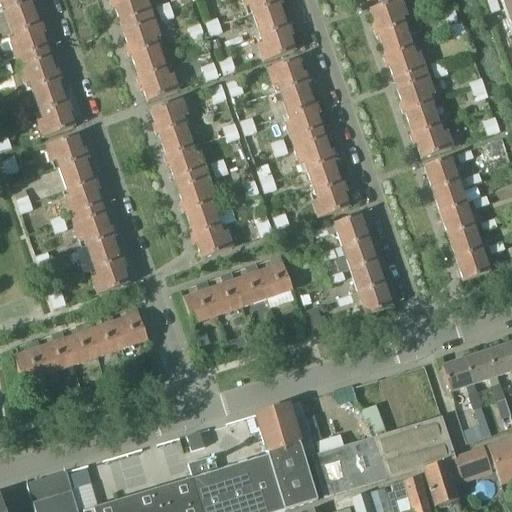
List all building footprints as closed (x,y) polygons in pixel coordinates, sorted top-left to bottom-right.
[(0,0),(0,6),(2,6),(4,13),(30,5),(33,3),(31,0),(0,0)] [(153,22),(150,15),(144,0),(113,0),(112,0),(109,1),(113,11),(115,10),(123,33),(153,22)] [(249,8),(252,15),(277,6),(277,7),(280,6),(277,0),(241,0),(244,9),(249,8)] [(511,0),(500,0),(504,10),(511,7),(511,0)] [(375,37),(378,36),(415,23),(412,13),(404,16),(399,1),(369,12),(374,26),(371,28),(375,37)] [(158,16),(171,12),(168,4),(156,8),(158,16)] [(38,27),(30,5),(4,13),(12,36),(38,27)] [(252,15),(260,38),(285,30),(285,29),(277,7),(277,6),(252,15)] [(433,18),(437,29),(457,22),(454,10),(433,18)] [(173,20),(171,12),(158,16),(161,24),(173,20)] [(204,24),(207,32),(219,27),(216,20),(204,24)] [(129,58),(131,57),(156,49),(153,40),(158,38),(153,22),(123,33),(128,48),(125,48),(129,58)] [(378,36),(385,57),(410,49),(406,37),(420,32),(417,22),(415,23),(378,36)] [(466,38),(461,23),(449,28),(453,43),(466,38)] [(10,45),(16,62),(46,52),(40,36),(44,35),(40,26),(38,27),(12,36),(15,43),(10,45)] [(187,30),(189,37),(202,33),(199,26),(187,30)] [(221,35),(219,27),(207,32),(209,39),(221,35)] [(287,28),(285,29),(285,30),(260,38),(262,45),(257,47),(263,64),(293,53),(288,38),(290,37),(287,28)] [(202,33),(189,37),(192,45),(204,41),(202,33)] [(221,50),(218,42),(211,44),(214,53),(221,50)] [(131,57),(139,79),(164,70),(156,49),(131,57)] [(410,49),(385,57),(382,59),(385,68),(389,67),(397,90),(426,79),(418,55),(413,57),(410,49)] [(16,62),(18,69),(24,86),(29,84),(32,92),(57,83),(60,82),(56,73),(53,74),(46,52),(16,62)] [(230,59),(218,63),(223,78),(235,74),(230,59)] [(0,62),(0,71),(9,68),(6,60),(0,62)] [(304,84),(304,85),(307,84),(304,75),(301,76),(296,61),(266,71),(271,88),(276,86),(279,93),(304,84)] [(432,74),(445,69),(442,61),(429,65),(432,74)] [(218,80),(212,65),(200,69),(205,84),(218,80)] [(0,80),(12,76),(9,68),(0,71),(0,80)] [(447,77),(445,69),(432,74),(435,82),(447,77)] [(167,78),(164,70),(139,79),(136,80),(140,89),(142,89),(147,103),(177,93),(171,77),(167,78)] [(402,115),(405,114),(430,106),(427,98),(432,96),(426,79),(397,90),(402,105),(399,106),(402,115)] [(486,95),(480,80),(468,84),(473,99),(486,95)] [(230,100),(231,100),(242,96),(237,81),(225,85),(230,100)] [(64,105),(57,83),(32,92),(39,114),(64,105)] [(312,107),(304,85),(304,84),(279,93),(267,97),(275,120),(287,116),(312,107)] [(220,87),(208,91),(213,105),(224,102),(220,87)] [(156,137),(158,136),(184,127),(181,119),(186,117),(180,101),(150,111),(155,126),(152,127),(156,137)] [(64,105),(39,114),(42,121),(37,123),(43,140),(73,129),(67,114),(71,113),(67,104),(64,105)] [(290,142),(320,131),(315,116),(317,115),(314,106),(312,107),(287,116),(289,123),(284,125),(290,142)] [(405,114),(412,136),(438,128),(430,106),(405,114)] [(224,123),(231,120),(232,120),(229,111),(221,114),(224,123)] [(482,123),(486,138),(487,139),(499,134),(494,119),(482,123)] [(238,124),(240,131),(253,127),(251,120),(238,124)] [(222,130),(224,137),(236,133),(234,126),(222,130)] [(158,136),(166,157),(191,148),(184,127),(158,136)] [(253,127),(240,131),(243,139),(256,134),(253,127)] [(441,135),(438,128),(412,136),(410,137),(413,147),(416,146),(421,160),(451,150),(445,134),(441,135)] [(303,164),(306,171),(331,163),(334,163),(330,153),(328,154),(320,131),(290,142),(298,166),(303,164)] [(236,133),(224,137),(227,144),(239,140),(236,133)] [(0,155),(11,151),(5,137),(0,138),(0,155)] [(59,170),(84,162),(87,161),(84,151),(81,153),(75,138),(46,148),(51,164),(56,163),(59,170)] [(270,145),(272,152),(282,148),(279,142),(270,145)] [(191,148),(166,157),(163,158),(166,167),(169,167),(177,189),(207,179),(198,155),(194,156),(191,148)] [(285,156),(282,148),(272,152),(275,160),(285,156)] [(457,156),(460,164),(472,160),(470,152),(457,156)] [(18,172),(14,159),(13,157),(1,162),(6,176),(18,172)] [(432,191),(457,183),(449,160),(424,168),(432,191)] [(210,165),(213,173),(225,169),(222,161),(210,165)] [(91,184),(84,162),(59,170),(66,193),(91,184)] [(306,171),(314,195),(339,186),(339,185),(331,163),(306,171)] [(228,177),(225,169),(213,173),(215,181),(228,177)] [(480,183),(477,175),(465,179),(467,188),(480,183)] [(259,181),(261,188),(273,184),(271,177),(259,181)] [(183,215),(185,214),(211,205),(208,197),(212,196),(207,179),(177,189),(182,204),(179,205),(183,215)] [(95,183),(91,184),(66,193),(69,200),(64,201),(70,219),(100,208),(95,193),(98,192),(95,183)] [(241,187),(243,194),(256,189),(254,183),(241,187)] [(432,191),(440,214),(464,205),(457,183),(432,191)] [(276,192),(273,184),(261,188),(264,196),(276,192)] [(342,184),(339,185),(339,186),(314,195),(316,201),(311,203),(317,220),(347,210),(342,195),(345,194),(342,184)] [(259,197),(256,189),(243,194),(246,202),(259,197)] [(14,201),(17,210),(29,205),(26,197),(14,201)] [(488,206),(486,198),(472,202),(475,211),(488,206)] [(20,218),(21,217),(32,213),(29,205),(17,210),(20,218)] [(185,214),(193,235),(218,227),(211,205),(185,214)] [(464,205),(440,214),(448,237),(473,228),(464,205)] [(86,249),(111,241),(115,240),(111,230),(108,231),(100,208),(70,219),(78,242),(83,240),(86,249)] [(272,220),(277,234),(289,230),(284,216),(272,220)] [(52,229),(64,225),(61,217),(49,221),(52,229)] [(334,226),(342,248),(367,240),(359,217),(334,226)] [(496,229),(492,220),(480,224),(482,234),(496,229)] [(255,225),(260,241),(272,236),(267,222),(255,225)] [(66,232),(64,225),(52,229),(54,237),(66,232)] [(218,227),(193,235),(190,236),(193,246),(196,245),(201,260),(231,250),(226,233),(221,235),(218,227)] [(448,237),(456,260),(481,252),(473,228),(448,237)] [(324,229),(321,230),(312,233),(315,242),(327,239),(324,229)] [(295,240),(296,243),(298,248),(312,243),(310,235),(295,240)] [(350,272),(350,271),(375,262),(367,240),(342,248),(342,249),(320,256),(323,264),(334,260),(339,275),(340,275),(350,272)] [(119,263),(111,241),(86,249),(94,271),(119,263)] [(286,247),(293,266),(302,263),(295,243),(286,247)] [(500,244),(488,248),(491,256),(503,251),(500,244)] [(463,282),(487,274),(488,274),(481,252),(456,260),(463,282)] [(47,254),(34,258),(37,267),(50,262),(47,254)] [(273,268),(257,274),(266,299),(291,291),(279,257),(270,261),(273,268)] [(119,263),(94,271),(96,278),(91,280),(97,296),(127,286),(122,272),(125,271),(122,261),(119,263)] [(37,267),(40,274),(44,288),(57,284),(50,262),(37,267)] [(350,272),(357,294),(382,285),(375,262),(350,271),(350,272)] [(266,299),(257,274),(255,266),(246,269),(248,277),(233,282),(242,308),(266,299)] [(242,308),(233,282),(230,274),(221,278),(224,285),(208,291),(217,317),(242,308)] [(340,275),(339,275),(328,278),(331,287),(342,283),(340,275)] [(217,317),(208,291),(206,283),(197,286),(199,294),(183,299),(192,325),(217,317)] [(357,294),(365,317),(390,308),(382,285),(357,294)] [(53,312),(65,308),(60,293),(48,297),(53,312)] [(339,309),(349,305),(347,297),(336,301),(339,309)] [(127,318),(112,324),(121,350),(146,341),(137,315),(136,315),(134,308),(125,311),(127,318)] [(96,359),(121,350),(112,324),(109,316),(100,320),(103,327),(91,331),(89,324),(85,325),(96,359)] [(78,336),(63,341),(72,368),(96,359),(85,325),(76,328),(78,336)] [(54,344),(38,350),(48,376),(72,368),(63,341),(60,334),(51,337),(54,344)] [(226,345),(228,353),(241,349),(238,340),(226,345)] [(23,385),(48,376),(38,350),(36,342),(27,345),(29,353),(14,358),(23,385)] [(488,353),(496,378),(511,372),(511,349),(511,346),(488,353)] [(473,386),(496,378),(488,353),(465,361),(473,386)] [(473,386),(465,361),(442,369),(450,394),(473,386)] [(505,432),(511,429),(511,425),(499,387),(491,390),(505,432)] [(482,409),(477,393),(467,397),(472,412),(482,409)] [(293,422),(289,407),(256,417),(265,448),(267,458),(217,473),(213,458),(187,465),(192,480),(191,480),(201,511),(285,511),(317,503),(304,460),(293,422)] [(374,408),(361,413),(371,439),(385,433),(374,408)] [(441,418),(372,440),(388,481),(421,471),(433,509),(458,501),(453,488),(461,486),(463,485),(454,459),(441,418)] [(304,419),(293,422),(304,460),(312,458),(315,456),(304,419)] [(190,453),(204,449),(199,434),(186,438),(190,453)] [(511,438),(486,447),(500,487),(511,482),(511,438)] [(388,481),(372,440),(315,456),(312,458),(325,500),(388,481)] [(482,449),(454,459),(463,485),(492,475),(482,449)] [(86,472),(67,477),(71,491),(90,485),(86,472)] [(418,511),(427,510),(417,478),(400,484),(409,511),(418,511)] [(201,511),(191,480),(85,511),(201,511)] [(399,511),(406,511),(409,511),(400,484),(390,487),(395,504),(397,503),(399,511)] [(76,511),(71,493),(31,505),(33,511),(76,511)] [(351,500),(354,511),(373,511),(368,494),(351,500)]
